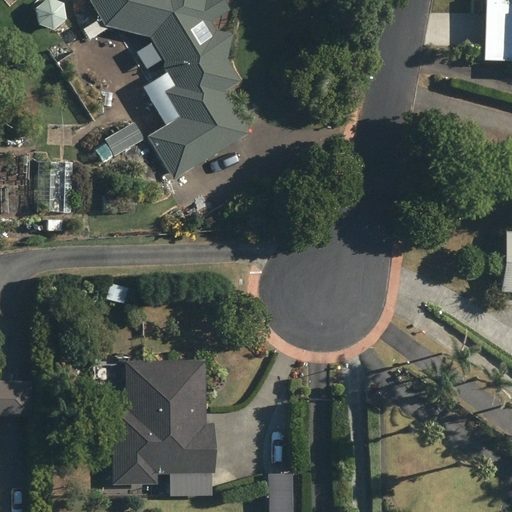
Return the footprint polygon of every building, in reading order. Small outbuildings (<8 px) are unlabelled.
[(38,23),(53,28),(65,18),(62,3),(54,0),(43,0),(35,8),(38,23)] [(165,62),(161,64),(173,85),(163,91),(179,117),(147,136),(172,179),(248,133),(222,91),(240,80),(226,57),(231,35),(215,31),(209,21),(229,9),(223,0),(88,0),(103,25),(149,36),(165,62)] [(511,0),(492,0),(484,59),(511,60),(511,0)] [(48,49),(57,62),(70,54),(61,40),(48,49)] [(133,122),(105,138),(115,155),(142,139),(133,122)] [(94,148),(101,160),(110,154),(102,142),(94,148)] [(37,161),(35,211),(47,211),(49,161),(37,161)] [(55,162),(54,212),(70,212),(71,163),(55,162)] [(134,191),(97,190),(96,216),(133,218),(134,191)] [(511,229),(503,228),(499,278),(511,279),(511,229)] [(109,283),(105,298),(123,303),(126,288),(109,283)] [(111,409),(112,483),(156,483),(156,473),(212,473),(212,423),(204,423),(204,361),(124,361),(124,409),(111,409)] [(0,415),(28,415),(28,381),(0,381),(0,415)]
